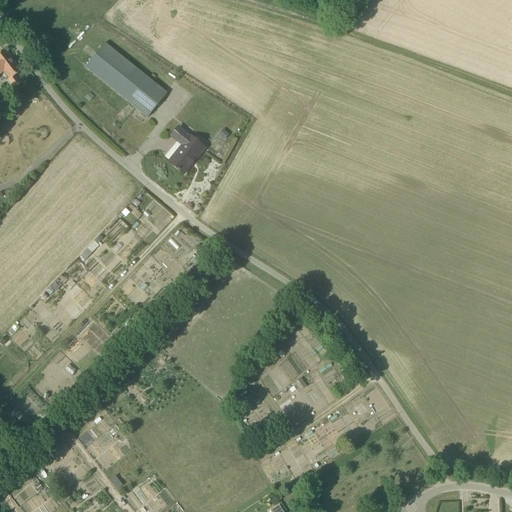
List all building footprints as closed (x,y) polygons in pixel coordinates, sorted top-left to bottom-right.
[(147,118),(154,110),(167,94),(104,44),(85,68),(147,118)] [(16,75),(20,71),(4,51),(0,53),(0,74),(4,72),(9,79),(8,80),(14,88),(21,83),(16,75)] [(184,175),(205,148),(179,126),(171,137),(182,146),(168,163),(184,175)] [(85,260),(99,246),(94,241),(80,255),(85,260)] [(264,402),(243,414),(251,429),(273,416),(264,402)]
